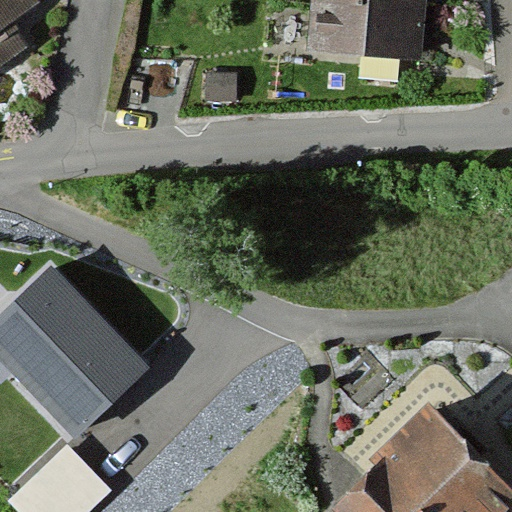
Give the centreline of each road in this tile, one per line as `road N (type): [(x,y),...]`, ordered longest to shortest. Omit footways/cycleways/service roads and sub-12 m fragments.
road 1 (residential): [(62,167),(511,127)]
road 2 (residential): [(62,167),(95,0)]
